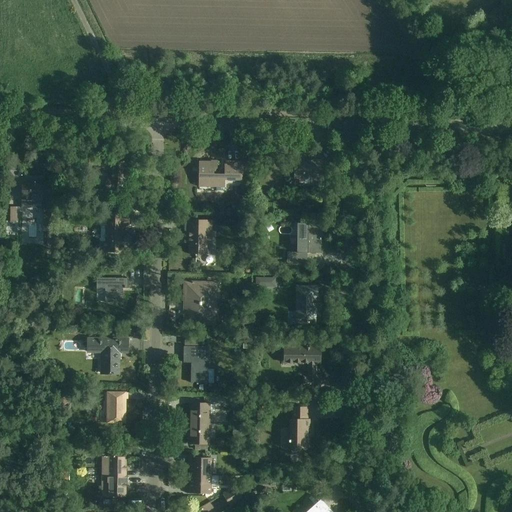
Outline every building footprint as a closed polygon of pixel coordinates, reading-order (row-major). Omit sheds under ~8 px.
[(108,190),(129,191),(130,155),(94,154),(94,168),(109,169),(108,190)] [(196,187),(237,188),(237,160),(197,160),(196,187)] [(287,181),(321,181),(322,162),(288,161),(287,181)] [(44,227),(59,227),(59,198),(63,198),(63,185),(23,185),(23,208),(44,208),(44,227)] [(7,205),(6,219),(16,220),(17,206),(7,205)] [(108,213),(109,255),(129,255),(129,225),(134,225),(134,213),(108,213)] [(192,254),(215,254),(214,220),(191,220),(192,254)] [(295,264),(319,264),(319,223),(296,222),(295,264)] [(265,279),(266,288),(275,286),(273,277),(265,279)] [(132,290),(132,278),(97,278),(97,288),(107,288),(107,302),(125,302),(125,290),(132,290)] [(185,282),(185,302),(219,302),(219,282),(185,282)] [(295,326),(315,325),(314,285),(294,285),(295,326)] [(185,325),(219,325),(219,302),(185,302),(185,325)] [(132,350),(132,339),(89,339),(89,354),(102,354),(102,373),(120,373),(121,350),(132,350)] [(192,384),(211,384),(211,346),(184,346),(184,363),(192,363),(192,384)] [(318,390),(318,366),(318,348),(280,348),(281,366),(303,365),(303,390),(318,390)] [(108,423),(129,423),(129,392),(109,392),(108,423)] [(187,401),(187,423),(209,424),(209,401),(187,401)] [(286,446),(309,446),(309,417),(287,417),(286,446)] [(187,443),(209,444),(209,424),(187,423),(187,443)] [(99,496),(124,496),(125,455),(100,455),(99,496)] [(187,456),(187,473),(210,474),(210,456),(187,456)] [(186,492),(209,492),(210,474),(187,473),(186,492)] [(226,505),(241,500),(237,487),(222,492),(226,505)] [(331,511),(318,496),(299,511),(331,511)]
